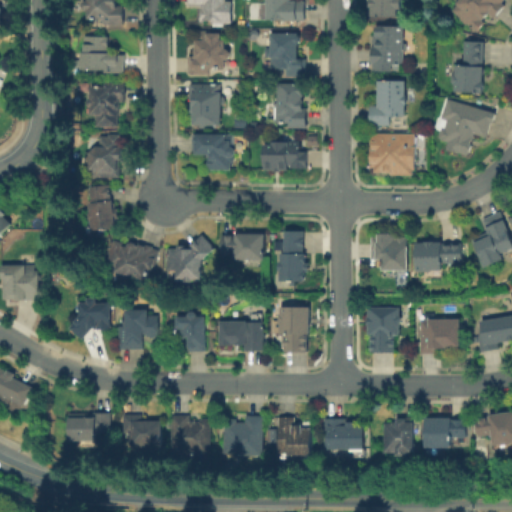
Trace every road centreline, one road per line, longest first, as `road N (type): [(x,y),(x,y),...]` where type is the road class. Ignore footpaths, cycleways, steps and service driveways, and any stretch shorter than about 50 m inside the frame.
road 1 (residential): [(511,379),(451,386),(118,380),(56,364),(0,332)]
road 2 (secondary): [(418,500),(115,493),(28,473)]
road 3 (residential): [(340,0),(341,383)]
road 4 (residential): [(158,0),(163,202)]
road 5 (residential): [(341,203),(454,197),(511,161)]
road 6 (residential): [(163,202),(341,203)]
road 7 (tertiary): [(39,0),(40,122),(25,155)]
